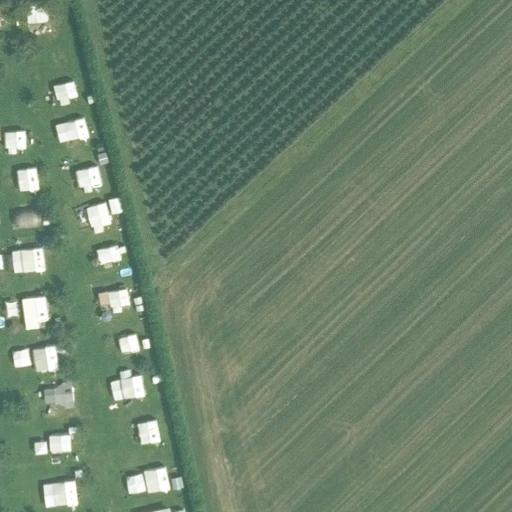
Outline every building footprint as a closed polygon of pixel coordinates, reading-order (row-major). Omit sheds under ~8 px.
[(44,5),(28,8),(33,34),(49,31),(44,5)] [(63,97),(63,99),(78,98),(76,80),(47,83),(49,99),(63,97)] [(66,145),(93,137),(88,119),(60,127),(66,145)] [(8,149),(27,148),(26,128),(7,129),(8,149)] [(34,161),(15,163),(18,184),(37,182),(34,161)] [(83,191),(104,186),(99,163),(78,168),(83,191)] [(78,207),(82,230),(112,224),(108,201),(78,207)] [(20,211),(19,223),(37,224),(38,212),(20,211)] [(22,247),(25,271),(47,268),(44,244),(22,247)] [(93,262),(121,259),(119,244),(92,247),(93,262)] [(5,270),(18,268),(17,254),(3,255),(5,270)] [(128,286),(100,291),(102,306),(131,301),(128,286)] [(29,323),(50,320),(47,293),(26,296),(29,323)] [(138,329),(116,334),(119,354),(141,350),(138,329)] [(59,368),(56,338),(33,341),(36,370),(59,368)] [(143,369),(122,372),(125,397),(146,394),(143,369)] [(47,406),(64,406),(64,390),(47,390),(47,406)] [(131,448),(162,442),(157,415),(126,421),(131,448)] [(51,451),(71,450),(71,433),(50,434),(51,451)] [(145,467),(148,491),(170,488),(167,464),(145,467)] [(144,471),(127,474),(129,491),(147,488),(144,471)] [(55,479),(56,499),(76,498),(75,478),(55,479)]
